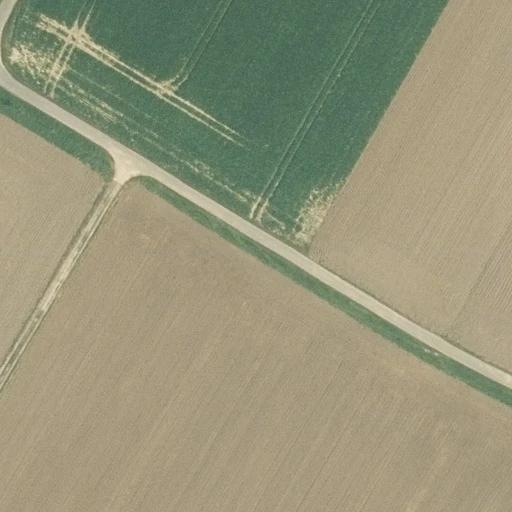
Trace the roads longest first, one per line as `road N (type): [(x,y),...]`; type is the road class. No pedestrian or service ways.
road 1 (track): [(511,385),(0,79)]
road 2 (track): [(0,426),(149,174)]
